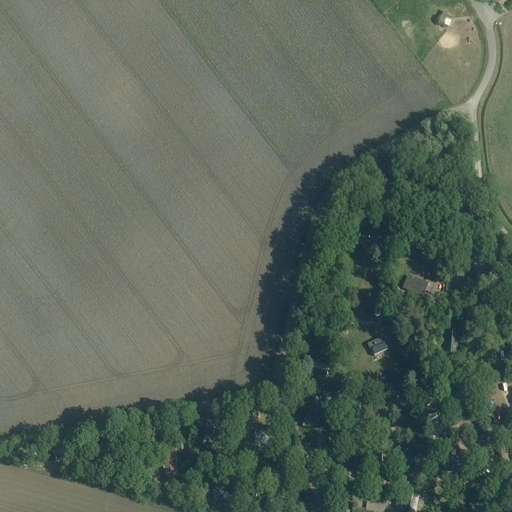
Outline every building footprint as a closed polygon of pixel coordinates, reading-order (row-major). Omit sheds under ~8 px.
[(455,27),(458,20),(451,18),(449,25),(455,27)] [(367,259),(389,250),(382,232),(360,240),(367,259)] [(468,233),(460,236),(461,237),(463,244),(471,241),(468,235),(468,233)] [(482,265),(480,259),(471,263),(479,285),(491,280),(485,263),(482,265)] [(423,298),(428,286),(408,278),(403,290),(423,298)] [(340,297),(341,282),(335,282),(335,288),(330,287),(329,296),(340,297)] [(458,351),(459,334),(445,333),(443,356),(454,356),(454,351),(458,351)] [(394,336),(372,345),(377,357),(399,347),(394,336)] [(325,359),(328,350),(311,346),(309,356),(317,357),(313,375),(325,378),(329,360),(325,359)] [(368,380),(368,379),(362,379),(363,388),(382,386),(381,379),(368,380)] [(328,393),(328,384),(318,384),(318,393),(328,393)] [(326,433),(330,413),(309,409),(306,421),(316,423),(315,430),(326,433)] [(225,439),(227,426),(221,425),(221,423),(215,422),(213,435),(215,436),(215,437),(225,439)] [(276,447),(278,429),(264,428),(264,433),(255,432),(254,445),(276,447)] [(115,459),(118,454),(103,445),(98,454),(100,455),(97,460),(109,467),(114,459),(115,459)] [(383,450),(385,455),(403,451),(402,446),(383,450)] [(175,476),(175,468),(176,468),(176,451),(164,451),(164,470),(165,470),(165,476),(175,476)] [(356,453),(353,467),(352,470),(364,472),(368,455),(356,453)] [(408,474),(420,473),(419,458),(407,460),(408,474)] [(87,470),(91,463),(87,460),(82,467),(87,470)] [(449,465),(451,476),(460,474),(458,463),(449,465)] [(472,483),(471,473),(460,474),(460,484),(472,483)] [(227,498),(229,481),(216,480),(213,499),(221,500),(221,498),(227,498)] [(279,506),(285,491),(273,487),(267,502),(279,506)]
